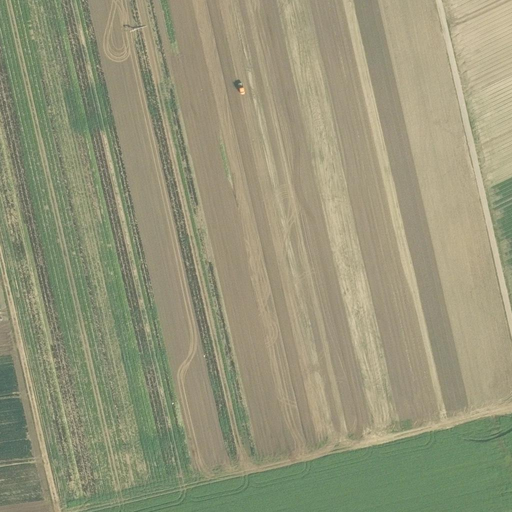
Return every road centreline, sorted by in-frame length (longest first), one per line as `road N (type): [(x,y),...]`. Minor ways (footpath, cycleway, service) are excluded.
road 1 (track): [(438,0),(511,325)]
road 2 (track): [(56,511),(0,261)]
